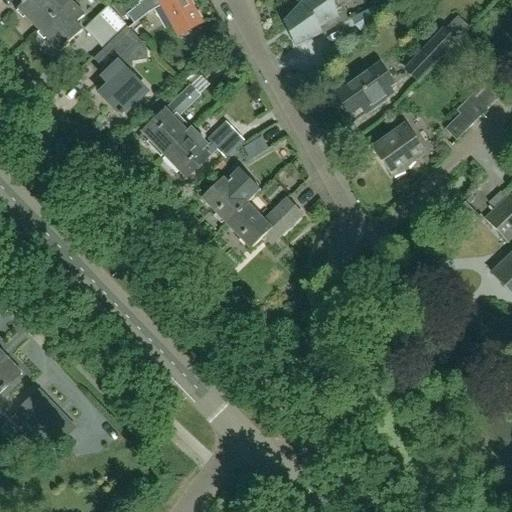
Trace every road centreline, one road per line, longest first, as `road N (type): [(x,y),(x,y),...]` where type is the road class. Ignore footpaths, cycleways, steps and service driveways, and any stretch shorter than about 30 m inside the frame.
road 1 (residential): [(309,430),(0,112)]
road 2 (residential): [(243,432),(0,181)]
road 3 (residential): [(347,239),(343,203),(230,0)]
road 4 (residential): [(347,239),(380,233),(501,114)]
road 5 (residential): [(309,430),(325,286),(347,239)]
